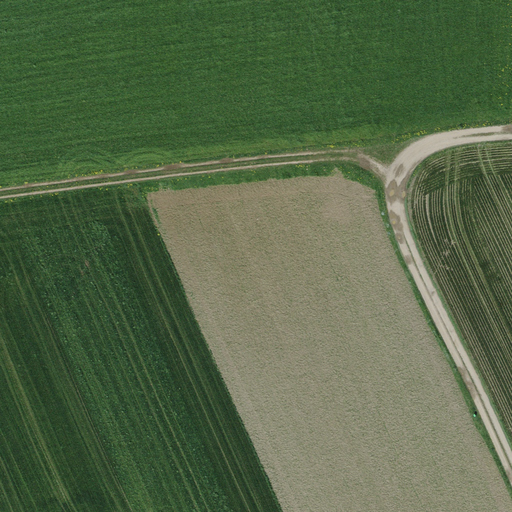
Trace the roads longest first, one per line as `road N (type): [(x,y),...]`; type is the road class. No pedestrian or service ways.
road 1 (track): [(511,470),(396,212),(395,177),(416,151),(456,136),(511,132)]
road 2 (track): [(0,193),(349,152),(395,177)]
